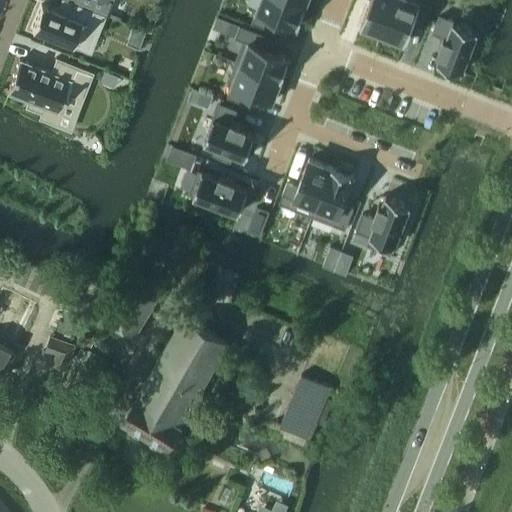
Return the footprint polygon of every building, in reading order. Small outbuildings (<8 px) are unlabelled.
[(71,0),(71,2),(104,14),(105,15),(111,0),(109,0),(71,0)] [(294,0),(259,0),(251,22),(264,27),(268,15),(297,26),(305,4),(294,0)] [(369,0),(360,26),(382,34),(395,0),(369,0)] [(395,0),(382,34),(404,43),(416,14),(427,18),(431,6),(415,0),(395,0)] [(95,28),(98,29),(104,14),(71,2),(66,15),(53,9),(40,4),(30,29),(86,50),(95,28)] [(439,15),(433,32),(443,36),(438,51),(441,52),(437,62),(461,71),(466,59),(470,61),(476,44),(473,43),(477,31),(439,15)] [(240,25),(235,37),(244,41),(235,61),(281,79),(289,57),(260,46),(265,34),(240,25)] [(18,59),(6,91),(28,100),(25,106),(40,112),(43,106),(57,112),(66,90),(82,97),(92,72),(55,58),(50,71),(18,59)] [(235,61),(227,83),(231,85),(227,96),(239,101),(243,90),(272,101),(281,79),(235,61)] [(219,103),(204,141),(216,146),(213,154),(230,160),(233,153),(245,157),(247,152),(251,154),(257,140),(252,139),(254,133),(244,130),(246,126),(231,121),(236,110),(219,103)] [(287,182),(278,203),(312,216),(331,166),(309,157),(298,186),(287,182)] [(331,166),(312,216),(345,229),(354,206),(342,202),(353,174),(349,173),(350,168),(339,164),(337,168),(331,166)] [(198,169),(188,193),(205,200),(204,203),(220,210),(222,206),(238,212),(248,188),(233,183),(234,180),(220,174),(219,177),(198,169)] [(362,213),(356,230),(370,235),(366,244),(390,254),(399,232),(402,234),(409,217),(405,216),(410,204),(386,195),(382,205),(378,203),(373,217),(362,213)] [(13,280),(75,306),(83,288),(21,262),(13,280)] [(155,299),(128,283),(107,317),(135,334),(155,299)] [(35,300),(6,285),(0,296),(0,336),(13,343),(35,300)] [(123,420),(124,421),(167,446),(228,341),(184,316),(123,420)] [(50,365),(65,370),(74,345),(49,337),(43,352),(53,355),(50,365)] [(0,376),(14,350),(0,342),(0,376)] [(331,386),(301,373),(279,425),(309,437),(331,386)]
